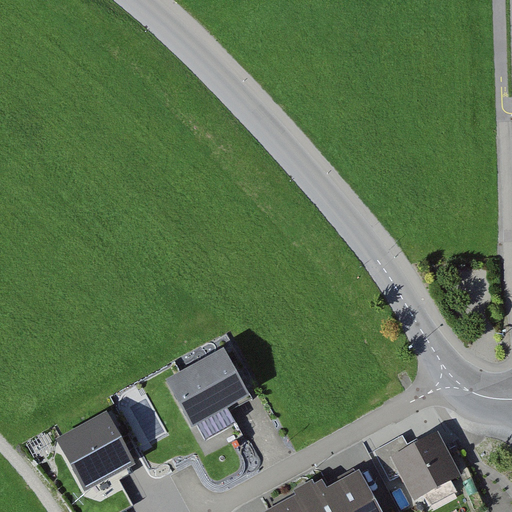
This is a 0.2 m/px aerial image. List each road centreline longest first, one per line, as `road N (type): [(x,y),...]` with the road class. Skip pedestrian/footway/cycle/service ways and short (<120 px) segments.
road 1 (tertiary): [(451,379),(377,256),(295,154),(138,0)]
road 2 (residential): [(451,379),(208,511)]
